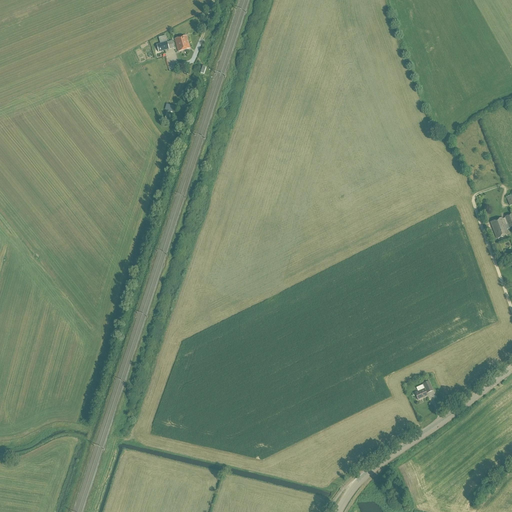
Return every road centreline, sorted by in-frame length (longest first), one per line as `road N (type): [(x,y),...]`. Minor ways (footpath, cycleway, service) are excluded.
road 1 (tertiary): [(338,511),(355,484),(511,368)]
road 2 (unknown): [(511,309),(474,200),(500,184)]
